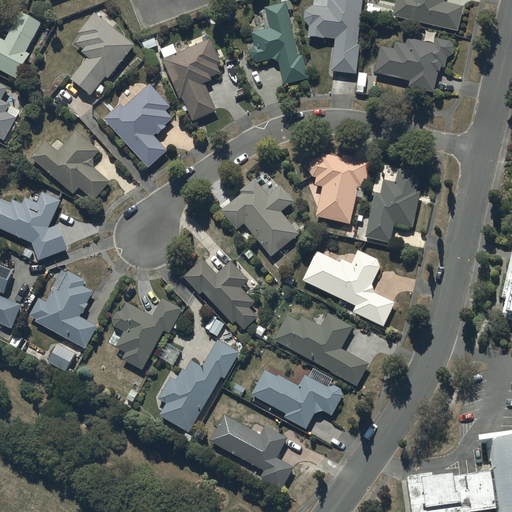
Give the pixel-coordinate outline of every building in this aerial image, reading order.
[(358,47),(363,0),(333,0),(333,1),(329,0),(328,10),(314,8),(313,9),(312,9),(311,9),(310,10),(309,10),(309,11),(308,11),(308,12),(307,12),(307,13),(306,13),(306,14),(306,15),(305,15),(305,16),(305,17),(305,18),(305,19),(305,20),(305,21),(305,22),(305,23),(306,23),(306,24),(306,25),(307,25),(307,26),(308,27),(309,28),(310,28),(309,39),(336,42),(332,74),(358,77),(361,48),(358,47)] [(398,0),(394,19),(459,34),(465,10),(445,5),(445,0),(398,0)] [(293,4),(266,11),(271,31),(253,35),(256,48),(251,55),(252,61),(259,66),(273,63),(280,66),(286,88),(310,82),(304,57),(300,58),(288,13),(294,12),(293,4)] [(0,73),(18,82),(31,58),(26,56),(42,27),(21,16),(6,44),(0,41),(0,73)] [(136,48),(96,16),(78,36),(81,39),(76,46),(85,53),(82,56),(89,61),(71,83),(92,99),(97,93),(102,97),(106,91),(101,87),(107,80),(109,82),(136,48)] [(165,62),(164,63),(181,102),(184,101),(187,107),(183,109),(185,114),(188,113),(193,125),(218,114),(206,88),(213,85),(211,81),(221,77),(218,68),(222,66),(211,41),(210,42),(207,34),(188,42),(188,40),(161,51),(165,62)] [(395,52),(381,49),(375,76),(411,84),(409,90),(434,96),(438,75),(441,75),(442,70),(445,70),(448,60),(449,60),(450,59),(451,59),(452,59),(452,58),(453,58),(453,57),(454,57),(454,56),(455,55),(455,54),(455,53),(456,52),(456,51),(455,50),(455,49),(455,48),(454,47),(454,46),(453,46),(453,45),(452,45),(436,41),(435,47),(408,40),(406,47),(397,45),(395,52)] [(0,141),(5,144),(18,121),(7,115),(11,108),(2,103),(9,91),(0,86),(0,141)] [(122,107),(105,122),(150,171),(169,154),(155,139),(158,136),(159,138),(168,130),(166,128),(174,122),(167,114),(172,109),(151,87),(125,111),(122,107)] [(47,144),(31,161),(75,198),(80,191),(95,204),(111,185),(95,171),(94,161),(100,156),(100,153),(77,134),(66,146),(58,139),(50,147),(47,144)] [(344,159),(343,161),(323,156),(321,161),(318,161),(317,161),(316,161),(316,162),(315,162),(314,162),(314,163),(313,163),(313,164),(312,164),(312,165),(311,165),(311,166),(311,167),(310,167),(310,168),(310,169),(310,170),(310,171),(310,172),(310,173),(310,174),(310,175),(311,176),(311,177),(312,178),(313,179),(314,180),(317,181),(315,188),(324,190),(317,219),(351,228),(360,190),(365,192),(371,168),(353,164),(353,161),(344,159)] [(381,197),(376,196),(366,240),(391,246),(396,226),(414,230),(422,195),(417,194),(420,178),(399,173),(396,186),(385,183),(381,197)] [(237,233),(245,227),(272,260),(300,238),(282,215),(295,205),(282,188),(269,199),(256,183),(242,194),(244,197),(222,214),(237,233)] [(11,208),(0,202),(0,231),(32,246),(40,264),(69,252),(60,228),(49,232),(61,203),(43,195),(38,206),(26,200),(23,207),(14,202),(11,208)] [(318,253),(304,284),(357,309),(354,315),(385,330),(396,306),(376,296),(373,287),(381,270),(379,263),(359,253),(353,267),(342,262),(341,265),(318,253)] [(201,298),(204,295),(234,327),(235,327),(241,333),(243,331),(245,334),(259,320),(250,311),(256,306),(242,291),(250,283),(232,264),(218,277),(204,262),(184,280),(201,298)] [(15,274),(0,267),(0,326),(14,332),(23,308),(1,299),(2,295),(5,297),(15,274)] [(87,352),(98,329),(81,320),(83,315),(85,316),(90,307),(88,306),(94,294),(84,289),(87,284),(69,275),(58,293),(54,292),(47,305),(39,301),(30,319),(37,323),(36,325),(87,352)] [(184,313),(163,301),(154,319),(128,305),(123,313),(117,315),(113,323),(115,330),(125,335),(116,350),(126,356),(123,362),(144,373),(165,334),(170,337),(184,313)] [(289,317),(275,343),(331,374),(331,375),(358,390),(370,367),(342,352),(354,330),(329,316),(321,329),(303,319),(300,324),(289,317)] [(226,382),(240,355),(218,343),(203,369),(192,363),(186,373),(183,372),(177,383),(171,380),(159,402),(167,407),(161,418),(190,435),(222,380),(226,382)] [(59,346),(48,365),(66,375),(77,357),(59,346)] [(325,415),(333,419),(344,399),(344,398),(344,397),(344,396),(343,395),(343,394),(342,394),(342,393),(342,392),(341,392),(341,391),(340,391),(340,390),(339,390),(338,390),(338,389),(337,389),(336,389),(335,389),(334,389),(334,388),(333,389),(332,389),(331,389),(330,389),(329,390),(333,382),(314,371),(309,380),(305,378),(300,388),(280,378),(279,380),(266,373),(252,398),(287,417),(285,421),(307,432),(316,417),(325,415)] [(278,460),(288,441),(266,428),(261,437),(225,419),(211,445),(265,474),(261,482),(283,493),(295,469),(278,460)] [(511,511),(511,435),(486,439),(491,470),(496,508),(496,511),(511,511)] [(432,472),(407,476),(412,511),(469,511),(496,508),(491,470),(454,475),(453,473),(433,476),(432,472)]
